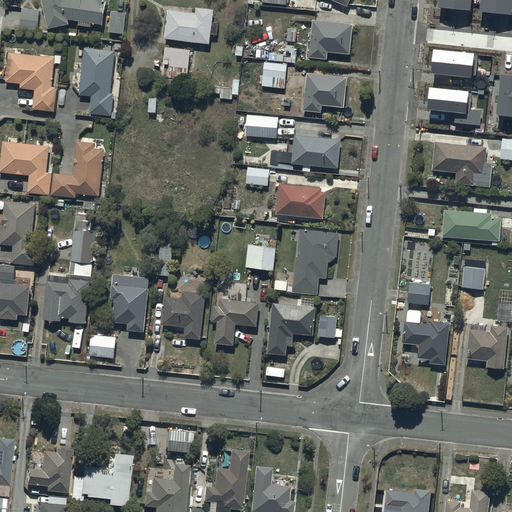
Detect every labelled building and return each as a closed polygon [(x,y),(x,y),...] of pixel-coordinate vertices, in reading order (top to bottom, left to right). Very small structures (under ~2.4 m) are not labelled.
[(43,0),(50,26),(70,21),(69,17),(79,18),(79,23),(91,25),(92,20),(104,22),(106,0),(43,0)] [(471,0),(438,0),(438,6),(470,10),(471,0)] [(511,13),(511,0),(479,0),(479,12),(511,15),(511,13)] [(168,7),(165,36),(211,41),(212,32),(218,33),(220,21),(214,21),(215,7),(197,5),(196,11),(168,7)] [(40,8),(22,7),(21,28),(38,29),(40,8)] [(112,9),(109,31),(125,33),(127,11),(112,9)] [(354,21),(313,17),(309,55),(327,57),(328,49),(351,51),(354,21)] [(191,47),(165,44),(161,84),(186,87),(191,47)] [(115,48),(85,45),(81,93),(92,94),(91,112),(112,114),(114,91),(111,90),(115,48)] [(473,54),(434,50),(431,74),(471,78),(473,54)] [(56,55),(9,51),(6,80),(21,81),(21,86),(36,87),(34,108),(55,109),(57,85),(53,85),(56,55)] [(288,62),(264,60),(262,84),(286,86),(288,62)] [(349,74),(307,70),(303,108),(322,110),(323,102),(346,105),(349,74)] [(511,76),(501,75),(497,116),(511,117),(511,76)] [(233,86),(212,86),(212,92),(220,92),(220,98),(233,98),(233,93),(239,94),(240,78),(234,78),(233,86)] [(482,110),(469,109),(471,92),(430,88),(428,109),(456,112),(455,122),(480,125),(482,110)] [(248,113),(246,133),(277,136),(279,116),(248,113)] [(342,136),(296,132),(293,169),(311,170),(311,164),(340,166),(342,136)] [(511,136),(503,136),(501,157),(511,157),(511,136)] [(74,172),(54,170),(52,193),(76,195),(77,191),(100,194),(105,147),(95,146),(96,141),(77,139),(74,172)] [(487,144),(436,139),(433,168),(457,171),(456,182),(490,185),(493,161),(485,161),(487,144)] [(50,144),(3,140),(0,170),(30,172),(29,191),(50,193),(52,170),(48,170),(50,144)] [(250,166),(248,181),(268,183),(270,168),(250,166)] [(323,185),(280,181),(279,185),(274,184),(273,198),(278,199),(277,212),(324,217),(327,190),(322,189),(323,185)] [(36,202),(5,199),(2,224),(0,223),(0,240),(1,241),(1,242),(14,243),(12,261),(36,263),(38,241),(33,241),(36,202)] [(475,209),(445,207),(443,235),(500,238),(502,216),(493,216),(493,211),(488,211),(488,207),(475,206),(475,209)] [(48,272),(48,278),(43,318),(61,320),(62,314),(70,315),(69,319),(87,321),(96,229),(91,228),(93,212),(76,210),(70,271),(67,271),(66,273),(48,272)] [(340,231),(301,226),(299,254),(295,253),(293,285),(288,284),(288,279),(275,278),(274,289),(318,293),(319,275),(328,276),(329,261),(337,256),(340,231)] [(158,273),(171,274),(174,237),(161,236),(158,273)] [(277,245),(250,242),(247,265),(274,269),(277,245)] [(16,264),(0,262),(0,276),(2,277),(2,280),(0,279),(0,315),(19,317),(20,313),(28,313),(31,283),(19,282),(19,277),(15,276),(16,264)] [(465,266),(463,287),(484,289),(486,268),(465,266)] [(150,275),(114,271),(111,296),(116,297),(114,320),(129,321),(128,328),(145,329),(150,275)] [(431,282),(410,281),(409,301),(430,302),(431,282)] [(182,295),(165,294),(163,322),(187,323),(186,335),(202,337),(206,291),(183,289),(182,295)] [(301,303),(273,300),(272,311),(270,311),(269,324),(271,324),(268,350),(287,352),(288,343),(293,344),(294,331),(314,333),(317,304),(314,304),(314,296),(302,295),(301,303)] [(260,300),(221,296),(221,304),(215,303),(213,319),(219,319),(217,340),(235,342),(237,322),(258,324),(260,300)] [(408,320),(405,320),(404,341),(420,342),(419,356),(431,357),(431,361),(447,362),(450,320),(432,319),(432,321),(421,321),(422,311),(420,308),(411,308),(408,310),(408,320)] [(339,314),(320,312),(318,334),(337,335),(339,314)] [(473,327),(470,327),(468,356),(488,357),(488,363),(505,364),(508,324),(491,323),(491,328),(486,328),(486,323),(474,322),(473,327)] [(92,333),(90,355),(114,358),(117,336),(92,333)] [(193,430),(169,428),(167,450),(191,452),(193,430)] [(0,494),(8,495),(15,437),(0,435),(0,494)] [(69,491),(73,447),(57,446),(56,450),(43,449),(42,467),(29,466),(27,482),(47,484),(47,489),(69,491)] [(249,449),(231,448),(230,467),(217,466),(215,485),(205,484),(204,499),(211,499),(209,511),(227,511),(228,507),(244,508),(249,449)] [(128,504),(132,453),(114,452),(113,472),(100,471),(100,465),(84,463),(83,475),(73,474),(71,499),(82,500),(83,491),(88,491),(88,494),(110,496),(110,503),(128,504)] [(184,511),(189,463),(173,462),(172,477),(152,475),(151,489),(146,489),(144,504),(156,506),(154,511),(184,511)] [(256,465),(251,510),(268,511),(293,511),(295,499),(289,498),(290,484),(272,483),(273,466),(256,465)] [(415,489),(387,486),(385,511),(429,511),(432,487),(415,486),(415,489)] [(489,511),(492,489),(473,487),(472,505),(461,504),(462,498),(447,497),(445,511),(489,511)] [(64,511),(66,496),(48,495),(47,501),(40,501),(39,511),(64,511)]
